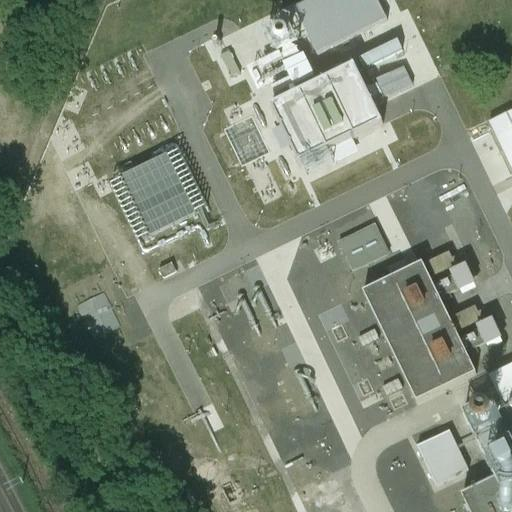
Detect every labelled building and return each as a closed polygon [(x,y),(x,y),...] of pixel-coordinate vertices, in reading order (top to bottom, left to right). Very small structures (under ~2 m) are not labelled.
[(104,43),(110,56),(128,49),(123,36),(104,43)] [(149,95),(140,99),(161,146),(171,142),(149,95)] [(511,114),(492,123),(511,169),(511,114)] [(119,177),(147,241),(205,216),(177,152),(119,177)] [(375,229),(339,246),(353,275),(389,257),(375,229)] [(394,281),(412,271),(407,262),(389,271),(394,281)] [(423,267),(363,296),(417,407),(466,383),(476,378),(477,378),(466,356),(470,354),(472,358),(478,355),(476,351),(498,341),(492,328),(460,343),(440,302),(444,300),(446,304),(452,302),(450,297),(471,287),(465,274),(433,289),(423,267)] [(382,278),(365,287),(367,291),(384,283),(382,278)] [(95,341),(121,329),(105,295),(79,308),(95,341)] [(375,333),(359,341),(363,350),(379,342),(375,333)] [(511,368),(492,377),(505,406),(511,403),(511,368)] [(476,378),(466,383),(470,392),(480,386),(476,378)] [(398,383),(383,390),(387,399),(403,392),(398,383)] [(420,448),(438,488),(471,473),(453,433),(420,448)] [(511,511),(511,475),(462,500),(468,511),(511,511)]
